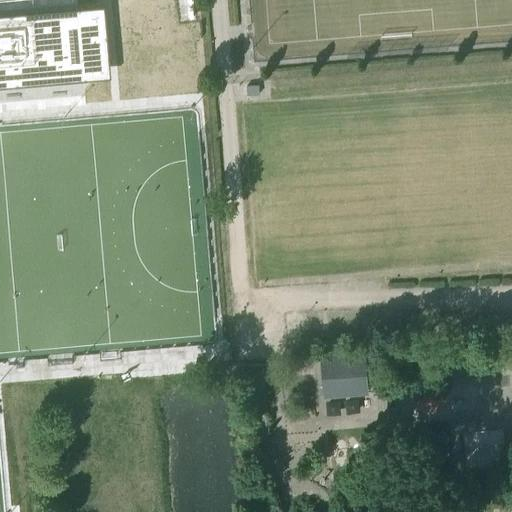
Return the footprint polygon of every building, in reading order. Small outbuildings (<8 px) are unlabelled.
[(38,17),(0,20),(0,79),(43,76),(43,77),(60,75),(60,74),(82,72),(82,73),(107,71),(107,70),(108,70),(103,11),(102,12),(101,11),(77,13),(77,14),(55,16),(54,15),(38,16),(38,17)] [(30,254),(0,254),(0,273),(31,273),(30,254)] [(269,319),(35,332),(37,373),(166,366),(165,359),(271,353),(269,319)] [(455,350),(442,348),(441,361),(454,362),(455,350)] [(356,386),(367,385),(365,353),(333,356),(334,363),(322,364),(325,396),(356,393),(356,386)] [(475,374),(506,375),(507,356),(475,355),(475,374)] [(320,397),(320,411),(352,410),(351,396),(320,397)]
